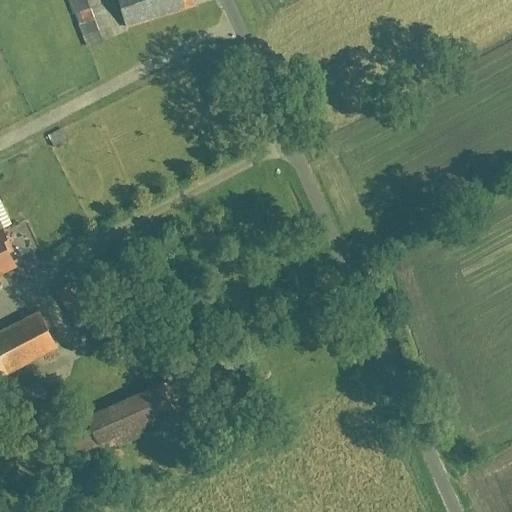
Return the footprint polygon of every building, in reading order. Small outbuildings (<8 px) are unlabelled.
[(92,0),(63,0),(82,54),(108,45),(92,0)] [(118,0),(128,30),(186,13),(182,0),(118,0)] [(0,279),(19,270),(3,238),(0,239),(0,279)] [(79,278),(53,297),(82,336),(107,317),(79,278)] [(35,317),(0,334),(0,382),(54,355),(35,317)] [(156,381),(94,413),(118,458),(180,426),(156,381)] [(38,421),(52,423),(54,405),(40,404),(38,421)]
